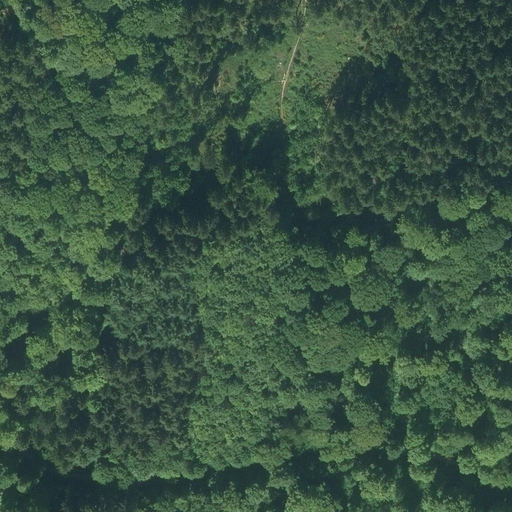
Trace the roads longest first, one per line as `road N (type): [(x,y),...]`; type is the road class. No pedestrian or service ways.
road 1 (track): [(0,430),(52,468),(91,484),(124,487),(338,448),(382,448),(439,456),(511,488)]
road 2 (unknown): [(511,358),(467,344),(393,357),(213,327),(176,306),(121,253)]
road 3 (unknown): [(121,253),(0,173)]
